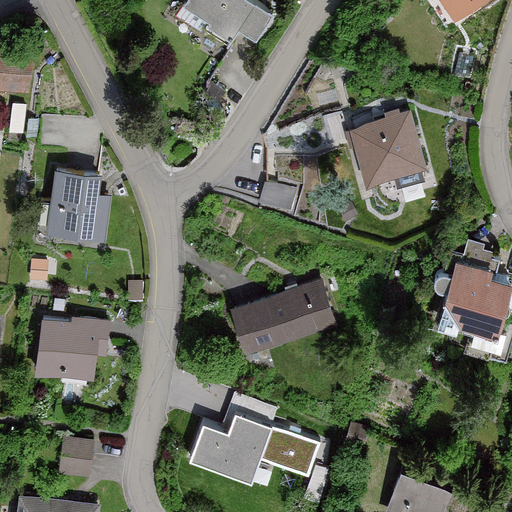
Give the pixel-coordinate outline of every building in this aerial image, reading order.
[(193,0),(190,4),(239,33),(241,29),(259,39),(276,10),(258,0),(193,0)] [(479,0),(441,0),(454,18),(479,0)] [(32,50),(0,47),(0,88),(29,90),(32,50)] [(309,132),(313,148),(353,139),(346,110),(314,117),(317,130),(309,132)] [(429,168),(414,110),(356,126),(371,183),(429,168)] [(105,173),(59,168),(52,232),(106,239),(111,194),(102,193),(105,173)] [(295,204),(298,182),(265,178),(262,200),(295,204)] [(472,322),(508,331),(511,314),(511,280),(500,278),(505,257),(486,252),(488,245),(473,241),(468,259),(466,258),(451,321),(471,326),(472,322)] [(322,276),(235,306),(251,351),(338,321),(322,276)] [(74,320),(45,316),(37,371),(92,378),(97,345),(107,347),(111,320),(75,315),(74,320)] [(224,421),(230,422),(235,404),(274,415),(278,400),(233,387),(224,421)] [(257,469),(275,424),(237,409),(230,428),(208,419),(187,471),(222,485),(232,459),(257,469)] [(369,430),(350,426),(346,446),(364,450),(369,430)] [(91,474),(93,439),(64,437),(61,472),(91,474)] [(450,511),(471,511),(479,493),(410,466),(392,511),(444,511),(446,510),(450,511)] [(21,511),(99,511),(101,500),(24,492),(21,511)]
